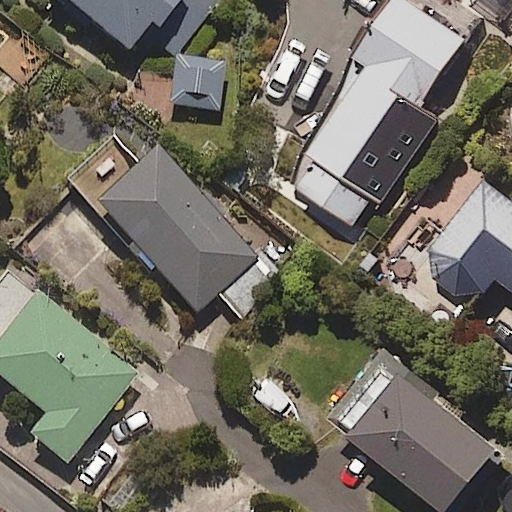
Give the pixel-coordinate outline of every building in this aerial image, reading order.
[(62,0),(82,20),(88,14),(122,48),(151,18),(178,44),(221,0),(62,0)] [(423,0),(422,2),(419,0),(388,0),(355,47),(369,57),(289,172),(363,223),(439,113),(419,99),(476,17),(450,0),(423,0)] [(223,59),(174,54),(170,104),(218,109),(223,59)] [(131,158),(107,131),(65,169),(193,309),(216,289),(242,318),(284,280),(153,138),(131,158)] [(511,191),(485,170),(458,203),(441,189),(381,263),(454,322),(495,271),(511,284),(511,191)] [(136,371),(34,286),(0,327),(0,376),(42,411),(28,428),(65,458),(136,371)] [(498,437),(403,355),(348,418),(443,500),(498,437)]
